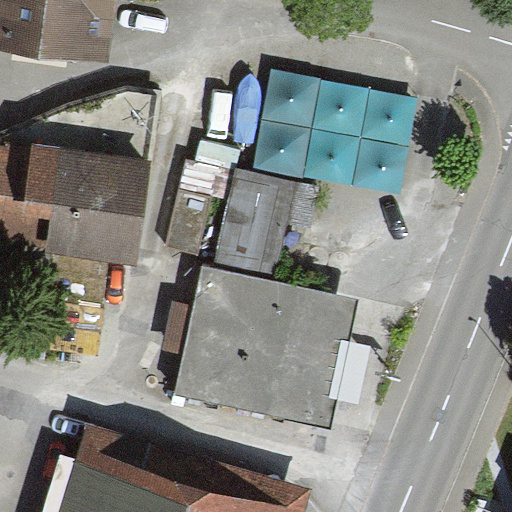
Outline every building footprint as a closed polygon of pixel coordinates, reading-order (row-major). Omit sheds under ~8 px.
[(120,0),(0,0),(0,45),(114,58),(120,0)] [(122,86),(0,135),(0,138),(144,152),(151,88),(122,86)] [(0,235),(141,253),(150,152),(144,152),(0,138),(0,235)] [(173,385),(326,426),(354,296),(280,277),(301,184),(240,167),(215,265),(201,261),(173,385)] [(300,511),(306,493),(88,427),(62,511),(300,511)]
